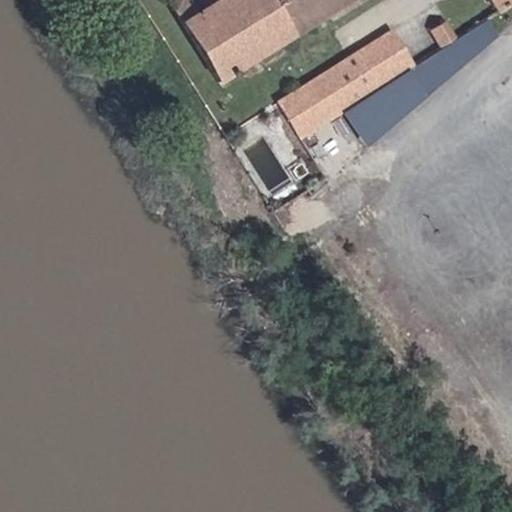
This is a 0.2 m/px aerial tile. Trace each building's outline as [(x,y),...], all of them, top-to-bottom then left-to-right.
[(175,0),(195,34),(255,0),(175,0)] [(387,31),(371,0),(360,0),(221,77),(266,151),(300,130),(281,91),(387,31)] [(433,0),(371,0),(387,31),(435,3),(433,0)] [(447,19),(431,29),(441,44),(457,34),(447,19)] [(403,324),(420,316),(405,283),(388,291),(403,324)]
